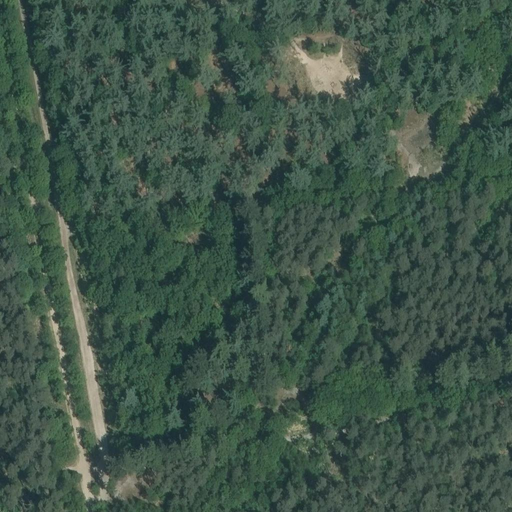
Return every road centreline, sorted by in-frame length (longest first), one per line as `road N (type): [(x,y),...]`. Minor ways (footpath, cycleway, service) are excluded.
road 1 (track): [(22,0),(108,511)]
road 2 (track): [(0,24),(94,511)]
